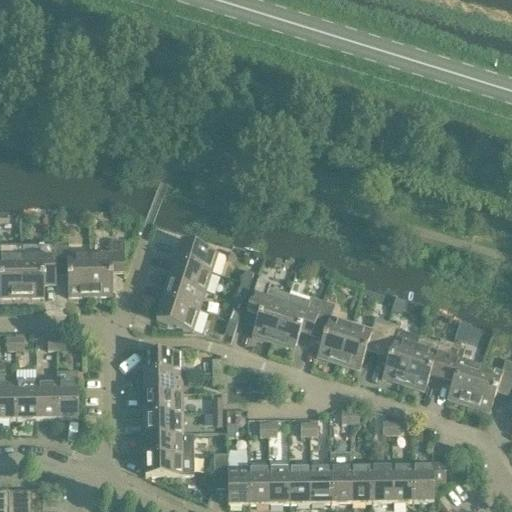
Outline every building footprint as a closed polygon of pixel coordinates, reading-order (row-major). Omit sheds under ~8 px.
[(182,245),(175,265),(212,277),(218,257),(206,253),(206,251),(197,248),(195,250),(182,245)] [(111,258),(90,258),(90,301),(113,301),(112,279),(125,279),(124,246),(111,246),(111,258)] [(0,248),(0,247),(0,302),(22,302),(21,259),(21,249),(0,250),(0,248)] [(43,259),(21,259),(22,302),(45,302),(44,280),(56,280),(55,247),(42,247),(43,259)] [(68,247),(55,247),(56,280),(68,280),(68,302),(90,301),(90,258),(69,259),(68,247)] [(175,265),(169,285),(205,297),(212,277),(175,265)] [(245,275),(241,287),(250,290),(253,277),(245,275)] [(252,341),(273,347),(286,306),(266,300),(270,288),(257,284),(247,316),(259,320),(252,341)] [(169,285),(163,304),(199,316),(205,297),(169,285)] [(250,290),(241,287),(237,299),(246,302),(250,290)] [(300,337),(311,340),(322,306),(310,302),(306,313),(286,306),(273,347),(294,354),(300,337)] [(199,316),(163,304),(156,324),(193,336),(199,316)] [(317,362),(338,369),(351,327),(331,321),(335,310),(322,306),(311,340),(323,344),(317,362)] [(233,313),(229,326),(237,328),(241,316),(233,313)] [(366,355),(377,358),(387,327),(375,323),(371,334),(351,327),(338,369),(359,375),(366,355)] [(237,328),(229,326),(225,338),(233,341),(237,328)] [(389,362),(382,383),(403,390),(416,349),(419,340),(399,334),(400,331),(387,327),(377,358),(389,362)] [(453,348),(440,344),(439,347),(419,340),(416,349),(403,390),(424,397),(431,376),(442,379),(453,348)] [(24,342),(16,343),(16,356),(24,356),(24,342)] [(57,355),(56,342),(48,342),(48,355),(57,355)] [(65,342),(56,342),(57,355),(65,355),(65,342)] [(16,356),(16,343),(7,343),(7,356),(16,356)] [(447,404),(468,411),(481,370),(461,363),(465,352),(453,348),(442,379),(454,383),(447,404)] [(144,357),(144,378),(182,378),(182,357),(144,357)] [(212,364),(213,377),(221,377),(221,364),(212,364)] [(481,370),(468,411),(489,418),(496,397),(508,400),(511,386),(511,366),(505,365),(502,376),(481,370)] [(0,376),(0,424),(17,424),(16,386),(5,386),(5,376),(0,376)] [(57,377),(57,386),(58,424),(79,424),(78,377),(57,377)] [(221,377),(213,377),(213,390),(222,390),(221,377)] [(144,378),(144,399),(182,398),(182,378),(144,378)] [(37,386),(16,386),(17,424),(37,424),(37,386)] [(57,386),(37,386),(37,424),(58,424),(57,386)] [(144,399),(145,419),(183,419),(182,398),(144,399)] [(213,405),(213,418),(222,418),(222,405),(213,405)] [(350,428),(350,415),(341,415),(342,429),(350,428)] [(359,415),(350,415),(350,428),(359,428),(359,415)] [(222,418),(213,418),(213,431),(222,431),(222,418)] [(145,419),(145,440),(183,439),(183,419),(145,419)] [(400,426),(391,427),(391,440),(400,440),(400,426)] [(391,440),(391,427),(383,427),(383,440),(391,440)] [(269,442),(268,428),(260,428),(260,442),(269,442)] [(277,428),(268,428),(269,442),(277,441),(277,428)] [(309,441),(309,428),(301,428),(301,441),(309,441)] [(318,428),(309,428),(309,441),(318,441),(318,428)] [(227,429),(227,438),(227,442),(236,442),(236,429),(227,429)] [(413,445),(421,445),(421,432),(413,432),(413,445)] [(145,440),(145,460),(183,459),(194,459),(193,439),(183,439),(145,440)] [(330,458),(331,470),(331,508),(352,508),(351,470),(351,458),(330,458)] [(183,459),(145,460),(146,481),(184,480),(194,480),(194,459),(183,459)] [(214,493),(228,493),(228,472),(228,467),(228,459),(214,459),(214,493)] [(228,472),(228,493),(228,510),(249,510),(249,471),(249,467),(246,462),(241,460),(235,460),(231,462),(228,467),(228,472)] [(392,469),(372,470),(372,508),(392,507),(392,469)] [(412,469),(392,469),(392,507),(413,507),(412,469)] [(445,469),(412,469),(413,507),(434,507),(434,490),(446,489),(445,469)] [(331,470),(310,471),(310,509),(331,508),(331,470)] [(372,470),(351,470),(352,508),(372,508),(372,470)] [(269,471),(249,471),(249,510),(270,509),(269,471)] [(290,471),(269,471),(270,509),(290,509),(290,471)] [(310,471),(290,471),(290,509),(310,509),(310,471)] [(9,511),(10,496),(0,495),(0,511),(9,511)] [(42,511),(42,495),(10,496),(9,511),(42,511)]
